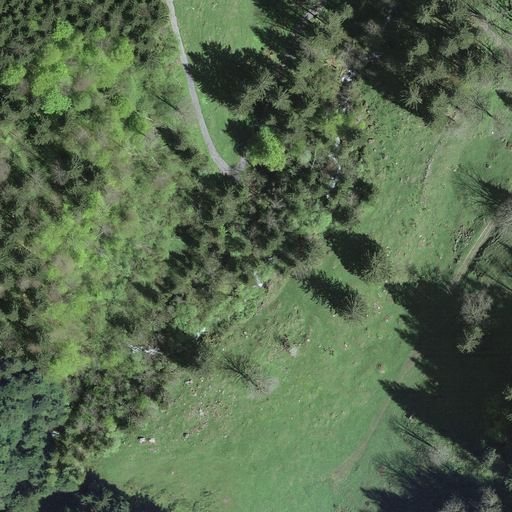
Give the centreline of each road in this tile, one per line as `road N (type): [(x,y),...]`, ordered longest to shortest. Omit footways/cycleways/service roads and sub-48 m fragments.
road 1 (track): [(171,0),(216,159),(230,171),(241,166),(293,41),(324,0)]
road 2 (track): [(511,190),(411,362)]
road 3 (track): [(411,362),(335,485)]
road 4 (track): [(411,362),(511,258)]
